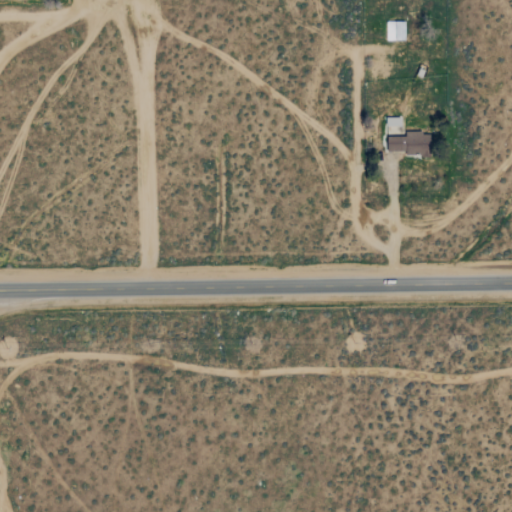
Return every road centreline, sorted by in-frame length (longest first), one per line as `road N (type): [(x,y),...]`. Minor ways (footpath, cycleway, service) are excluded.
road 1 (primary): [(511,283),(0,290)]
road 2 (residential): [(398,285),(391,256),(365,236),(356,204),(356,58)]
